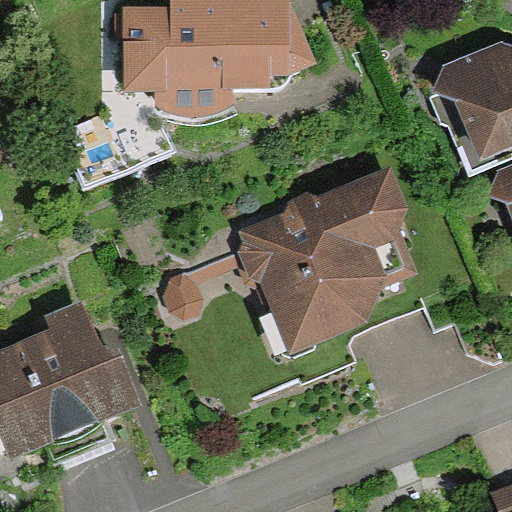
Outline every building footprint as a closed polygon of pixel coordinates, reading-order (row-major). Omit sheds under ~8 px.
[(308,79),(274,2),(161,2),(161,14),(115,14),(115,104),(259,103),(259,90),(274,89),(308,79)] [(431,100),(469,180),(498,168),(511,162),(511,54),(500,49),(440,76),(431,100)] [(485,197),(506,207),(511,227),(511,162),(498,168),(485,197)] [(235,233),(280,361),(354,335),(381,288),(369,254),(387,248),(405,221),(390,178),(235,233)] [(45,340),(0,356),(0,463),(3,472),(134,422),(112,364),(99,369),(77,311),(40,325),(45,340)] [(494,511),(511,511),(511,489),(489,498),(494,511)]
